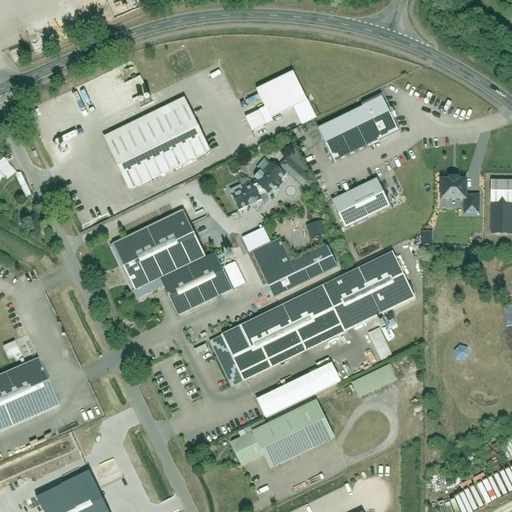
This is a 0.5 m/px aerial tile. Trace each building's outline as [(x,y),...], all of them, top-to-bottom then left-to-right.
[(284,103),(286,107),(304,101),(294,73),(270,81),(271,85),(266,87),(267,89),(272,87),(276,96),(286,93),(289,101),(284,103)] [(185,99),(104,139),(129,191),(211,151),(185,99)] [(379,100),(315,132),(332,167),(396,135),(379,100)] [(257,109),(242,117),(249,132),(265,124),(257,109)] [(316,180),(289,156),(280,165),(308,190),(316,180)] [(0,161),(0,183),(14,175),(5,159),(0,161)] [(232,194),(240,210),(263,199),(261,195),(270,194),(287,174),(272,161),(264,171),(262,170),(255,177),(258,179),(254,184),(232,194)] [(478,215),(478,194),(464,194),(464,177),(435,177),(435,200),(440,200),(440,209),(462,209),(462,215),(478,215)] [(378,179),(332,201),(345,229),(391,207),(378,179)] [(511,182),(488,182),(488,206),(493,206),(493,223),(511,222),(511,182)] [(162,281),(179,318),(233,292),(214,252),(206,256),(184,209),(107,245),(131,296),(162,281)] [(328,234),(325,220),(308,224),(312,239),(328,234)] [(269,291),(273,301),(337,274),(327,249),(290,265),(279,239),(270,243),(264,229),(237,241),(245,258),(250,256),(266,292),(269,291)] [(392,255),(208,343),(231,390),(415,302),(392,255)] [(379,360),(390,356),(381,328),(369,332),(379,360)] [(2,345),(6,358),(19,354),(14,341),(2,345)] [(0,375),(0,432),(59,406),(38,359),(0,375)] [(390,366),(352,384),(359,399),(397,381),(390,366)] [(318,371),(277,386),(280,394),(269,398),(274,410),(325,390),(318,371)] [(241,466),(262,456),(270,473),(335,441),(316,402),(230,444),(241,466)] [(505,485),(508,492),(511,490),(511,465),(498,473),(504,486),(505,485)] [(107,511),(89,474),(36,498),(42,511),(107,511)]
